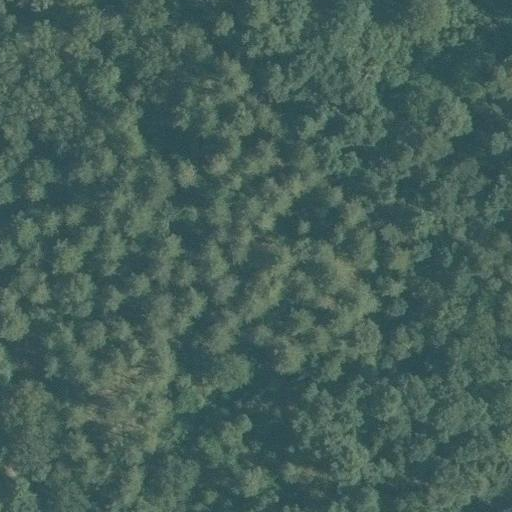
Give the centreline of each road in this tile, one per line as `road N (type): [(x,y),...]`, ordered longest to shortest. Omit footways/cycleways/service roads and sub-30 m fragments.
road 1 (unclassified): [(0,432),(37,511),(474,511),(511,482)]
road 2 (track): [(159,0),(511,398)]
